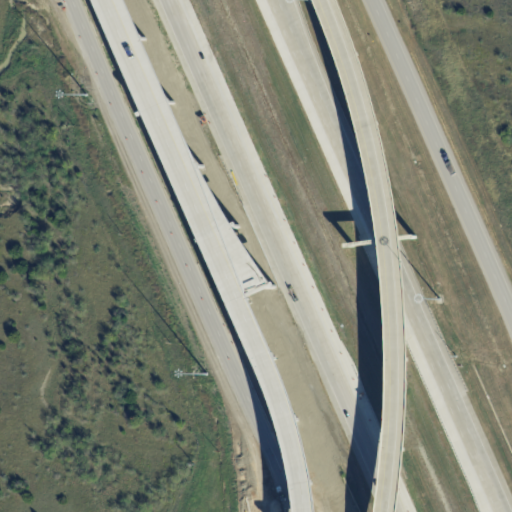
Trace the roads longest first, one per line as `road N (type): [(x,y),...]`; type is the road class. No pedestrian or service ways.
road 1 (secondary): [(72,0),(297,511)]
road 2 (motorway): [(174,0),(386,511)]
road 3 (motorway): [(106,0),(266,367),(304,511)]
road 4 (motorway): [(501,511),(291,30)]
road 5 (motorway): [(381,511),(393,404),(380,195),(362,104),(323,0)]
road 6 (secondary): [(511,320),(373,0)]
